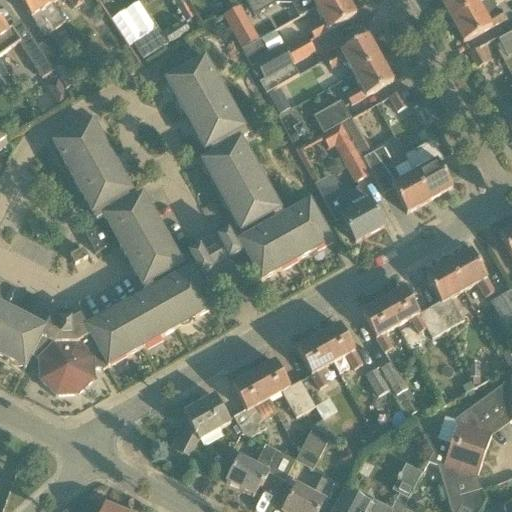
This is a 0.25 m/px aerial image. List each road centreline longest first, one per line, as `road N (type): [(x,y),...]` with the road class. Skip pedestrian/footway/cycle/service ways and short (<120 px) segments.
road 1 (residential): [(256,340),(142,117),(123,99),(92,95),(42,122),(0,198)]
road 2 (residential): [(256,340),(495,198)]
road 3 (residential): [(495,198),(388,0)]
road 4 (residential): [(84,456),(97,431),(256,340)]
road 5 (unknown): [(123,99),(267,0)]
road 6 (residential): [(191,511),(84,456)]
